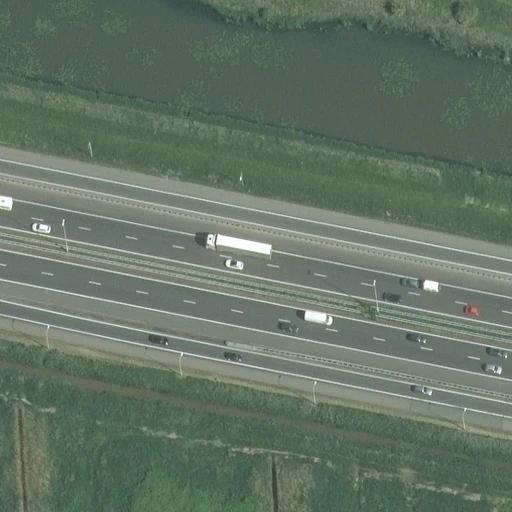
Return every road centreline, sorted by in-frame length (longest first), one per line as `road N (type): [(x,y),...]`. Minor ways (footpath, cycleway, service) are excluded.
road 1 (motorway): [(0,307),(511,410)]
road 2 (motorway): [(511,270),(0,169)]
road 3 (motorway): [(511,313),(0,212)]
road 4 (motorway): [(0,265),(511,364)]
